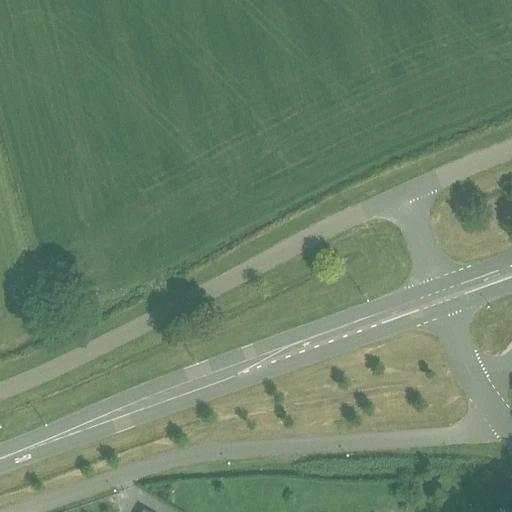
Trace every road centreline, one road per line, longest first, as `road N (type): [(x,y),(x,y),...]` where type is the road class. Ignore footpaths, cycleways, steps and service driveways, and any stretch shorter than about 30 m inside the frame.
road 1 (residential): [(508,428),(181,458),(24,511)]
road 2 (tertiary): [(0,448),(438,299)]
road 3 (unclassified): [(0,393),(406,194)]
